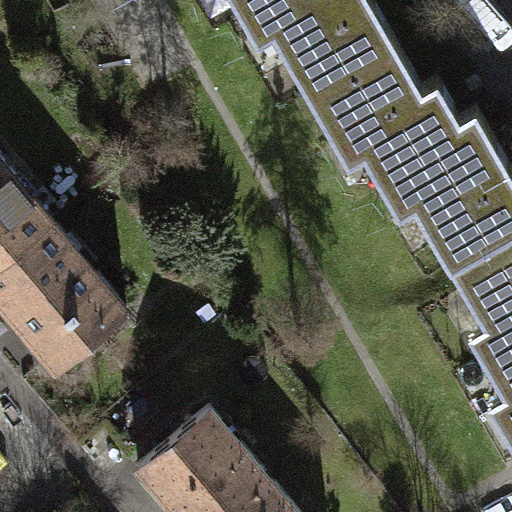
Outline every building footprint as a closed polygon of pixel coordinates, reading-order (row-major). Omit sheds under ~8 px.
[(238,0),(248,16),(263,7),(310,88),(397,37),(374,0),(238,0)] [(398,40),(397,37),(310,88),(338,135),(353,126),(389,187),(403,178),(452,261),(511,225),(511,166),(475,103),(464,109),(460,111),(438,73),(423,82),(398,40)] [(0,261),(55,215),(0,150),(0,261)] [(128,303),(55,215),(0,261),(0,295),(57,363),(128,303)] [(511,225),(452,261),(499,342),(484,351),(511,399),(511,413),(502,419),(511,435),(511,225)] [(304,511),(211,400),(140,460),(183,511),(304,511)]
